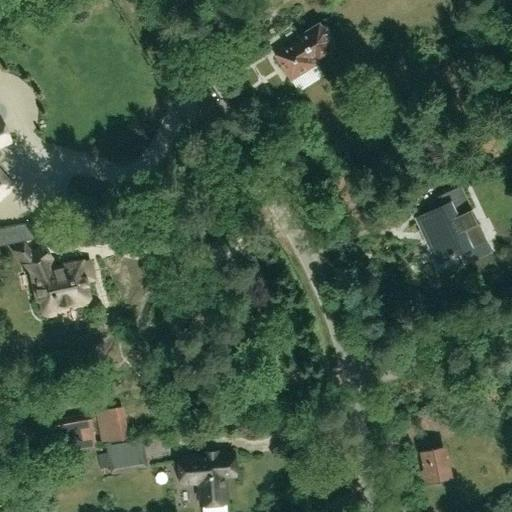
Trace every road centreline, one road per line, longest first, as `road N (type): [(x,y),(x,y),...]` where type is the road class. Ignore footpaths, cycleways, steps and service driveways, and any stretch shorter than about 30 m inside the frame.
road 1 (residential): [(349,376),(291,218),(147,0)]
road 2 (residential): [(349,376),(511,334)]
road 3 (residential): [(369,511),(349,376)]
